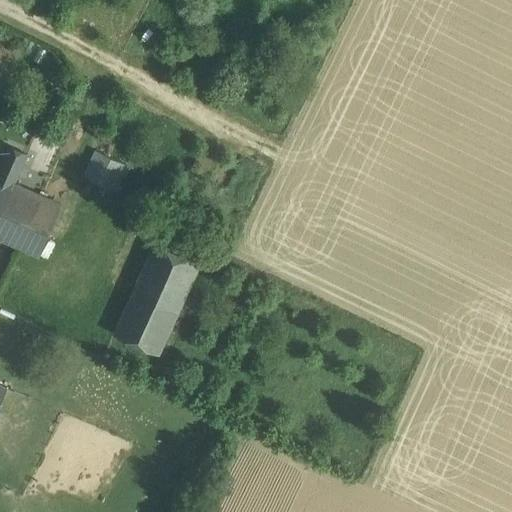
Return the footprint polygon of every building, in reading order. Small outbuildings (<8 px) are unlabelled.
[(50,50),(39,44),(33,56),(43,62),(50,50)] [(128,165),(95,149),(83,174),(116,189),(128,165)] [(25,158),(9,150),(0,168),(0,173),(14,181),(25,158)] [(0,173),(0,210),(14,181),(0,173)] [(38,192),(14,181),(0,210),(0,235),(13,242),(29,211),(38,192)] [(63,205),(38,192),(29,211),(54,223),(63,205)] [(54,223),(29,211),(13,242),(39,255),(54,223)] [(157,240),(113,332),(159,354),(204,263),(157,240)]
